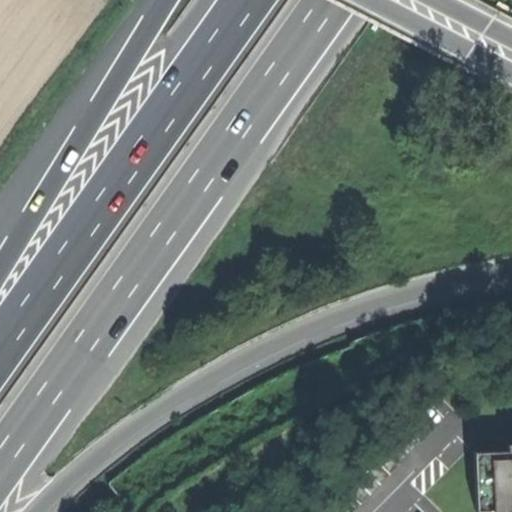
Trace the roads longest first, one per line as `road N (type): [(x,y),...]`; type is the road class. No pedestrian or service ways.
road 1 (trunk): [(0,467),(327,0)]
road 2 (trunk): [(30,511),(167,402),(322,321),(446,277),(511,269)]
road 3 (trunk): [(245,0),(0,351)]
road 4 (trunk): [(164,0),(0,265)]
road 5 (trunk): [(368,0),(511,73)]
